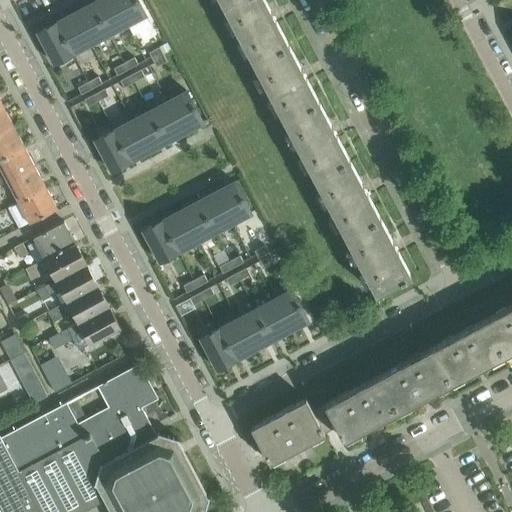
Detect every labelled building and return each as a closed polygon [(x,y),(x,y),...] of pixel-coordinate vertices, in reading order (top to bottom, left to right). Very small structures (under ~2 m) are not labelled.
[(113,0),(99,0),(93,3),(110,35),(127,25),(113,0)] [(138,0),(113,0),(127,25),(146,15),(138,0)] [(289,44),(277,21),(265,0),(232,0),(223,5),(253,63),(289,44)] [(93,3),(75,13),(92,44),(110,35),(93,3)] [(75,13),(57,23),(74,54),(92,44),(75,13)] [(57,23),(38,33),(54,64),(74,54),(57,23)] [(158,48),(161,55),(172,49),(168,42),(158,48)] [(319,102),(308,80),(289,44),(253,63),(284,120),(319,102)] [(161,55),(165,62),(176,56),(172,49),(161,55)] [(124,63),(128,69),(138,63),(135,57),(124,63)] [(124,63),(114,68),(118,75),(128,69),(124,63)] [(141,69),(131,75),(135,82),(145,76),(141,69)] [(121,81),(124,88),(135,82),(131,75),(121,81)] [(88,82),(92,89),(102,83),(99,76),(88,82)] [(88,82),(78,88),(82,94),(92,89),(88,82)] [(95,95),(98,101),(109,95),(105,89),(95,95)] [(186,90),(167,100),(184,131),(203,121),(186,90)] [(88,107),(98,101),(95,95),(85,100),(88,107)] [(167,100),(150,110),(167,141),(184,131),(167,100)] [(350,160),(338,137),(319,102),(284,120),(315,178),(350,160)] [(0,131),(13,125),(3,105),(0,106),(0,131)] [(150,110),(132,119),(148,151),(167,141),(150,110)] [(132,119),(114,129),(131,160),(148,151),(132,119)] [(0,158),(24,146),(13,125),(0,131),(0,158)] [(114,129),(94,139),(111,171),(131,160),(114,129)] [(0,184),(8,181),(35,166),(24,146),(0,158),(0,184)] [(381,217),(369,195),(350,160),(315,178),(345,236),(381,217)] [(46,187),(35,166),(8,181),(19,201),(46,187)] [(235,181),(216,191),(233,223),(252,212),(235,181)] [(57,208),(46,187),(19,201),(30,223),(57,208)] [(216,191),(199,201),(215,232),(233,223),(216,191)] [(199,201),(180,210),(197,242),(215,232),(199,201)] [(180,210),(163,220),(179,251),(197,242),(180,210)] [(411,275),(399,253),(381,217),(345,236),(376,294),(411,275)] [(75,243),(63,220),(33,236),(45,259),(75,243)] [(163,220),(143,230),(160,262),(179,251),(163,220)] [(274,240),(263,246),(267,253),(277,247),(274,240)] [(28,253),(23,242),(14,247),(19,258),(28,253)] [(86,264),(75,243),(45,259),(56,280),(86,264)] [(267,253),(271,260),(281,254),(277,247),(267,253)] [(233,267),(244,262),(240,255),(229,261),(233,267)] [(229,261),(219,266),(223,273),(233,267),(229,261)] [(40,275),(34,264),(25,269),(31,280),(40,275)] [(98,285),(86,264),(56,280),(37,290),(42,301),(51,296),(50,294),(61,288),(68,301),(98,285)] [(246,267),(236,273),(240,280),(250,274),(246,267)] [(236,273),(226,279),(229,285),(240,280),(236,273)] [(204,274),(193,280),(197,287),(207,281),(204,274)] [(183,286),(187,292),(197,287),(193,280),(183,286)] [(109,307),(98,285),(68,301),(79,323),(109,307)] [(211,287),(200,292),(204,299),(214,293),(211,287)] [(292,288),(273,299),(289,330),(308,320),(292,288)] [(190,298),(194,305),(204,299),(200,292),(190,298)] [(273,299),(255,308),(272,339),(289,330),(273,299)] [(511,349),(511,305),(484,320),(504,354),(511,349)] [(121,328),(109,307),(79,323),(48,338),(54,349),(72,339),(78,351),(121,328)] [(62,318),(57,307),(48,311),(54,322),(62,318)] [(255,308),(237,318),(254,349),(272,339),(255,308)] [(237,318),(219,327),(236,359),(254,349),(237,318)] [(504,354),(484,320),(431,348),(448,383),(504,354)] [(216,369),(236,359),(219,327),(200,338),(216,369)] [(448,383),(431,348),(378,376),(395,411),(448,383)] [(25,352),(10,360),(22,381),(36,373),(25,352)] [(60,353),(43,362),(57,389),(74,380),(60,353)] [(0,436),(0,435),(0,510),(1,511),(82,511),(105,500),(110,511),(202,511),(207,497),(209,498),(209,496),(207,496),(184,452),(180,445),(179,443),(179,441),(159,434),(157,436),(155,433),(153,429),(151,426),(142,408),(158,399),(139,364),(98,386),(109,407),(86,419),(76,398),(1,437),(0,436)] [(395,411),(378,376),(324,404),(337,427),(343,439),(395,411)] [(325,433),(312,410),(306,399),(251,427),(269,463),(325,433)] [(337,427),(324,404),(312,410),(325,433),(337,427)]
